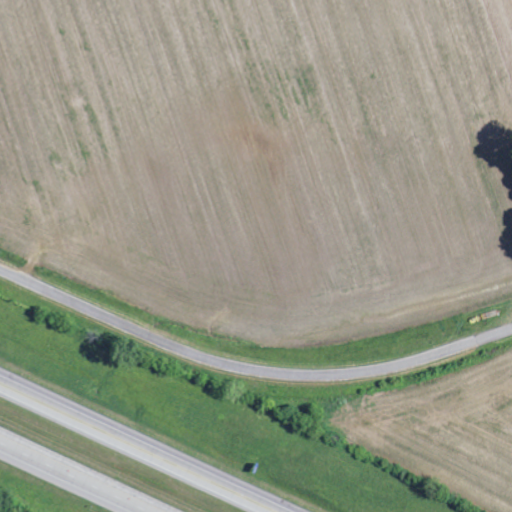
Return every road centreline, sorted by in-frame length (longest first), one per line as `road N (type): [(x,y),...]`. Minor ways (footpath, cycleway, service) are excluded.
road 1 (residential): [(0,270),(175,346),(266,372),(398,366),(511,328)]
road 2 (motorway): [(269,511),(0,384)]
road 3 (motorway): [(0,444),(145,511)]
